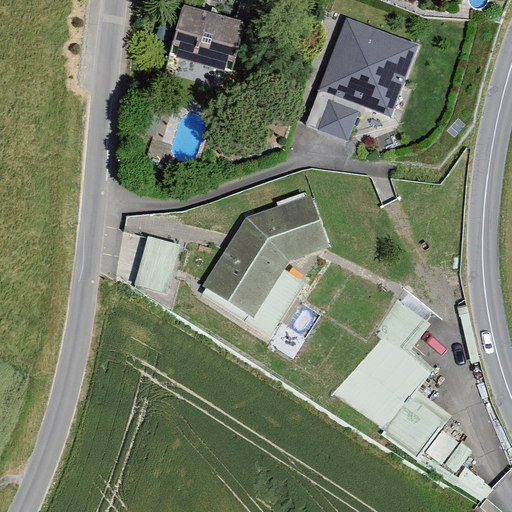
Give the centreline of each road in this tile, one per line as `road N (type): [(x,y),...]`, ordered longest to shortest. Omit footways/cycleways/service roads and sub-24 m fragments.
road 1 (tertiary): [(23,511),(75,350),(117,0)]
road 2 (secondary): [(511,67),(492,147),(483,235),(485,296),(511,387)]
